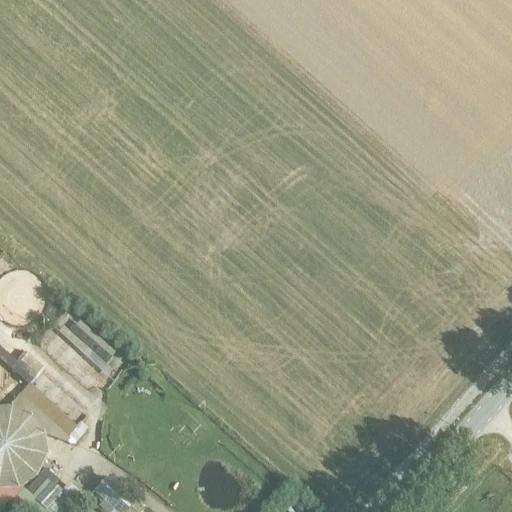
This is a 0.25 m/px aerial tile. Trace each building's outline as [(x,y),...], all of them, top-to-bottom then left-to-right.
[(58,333),(107,377),(111,372),(105,366),(116,354),(80,321),(70,333),(63,327),(58,333)] [(0,361),(29,386),(43,369),(25,353),(17,363),(0,348),(0,361)] [(76,444),(89,430),(81,423),(77,427),(30,385),(21,395),(76,444)] [(0,502),(8,508),(23,490),(22,489),(37,478),(47,457),(46,435),(32,417),(12,407),(0,408),(0,502)] [(30,511),(70,511),(84,496),(70,483),(62,492),(55,486),(59,482),(45,469),(25,492),(23,491),(16,499),(30,511)] [(99,507),(103,511),(126,511),(138,500),(117,482),(105,478),(94,493),(104,502),(99,507)] [(127,511),(151,511),(138,500),(127,511)]
